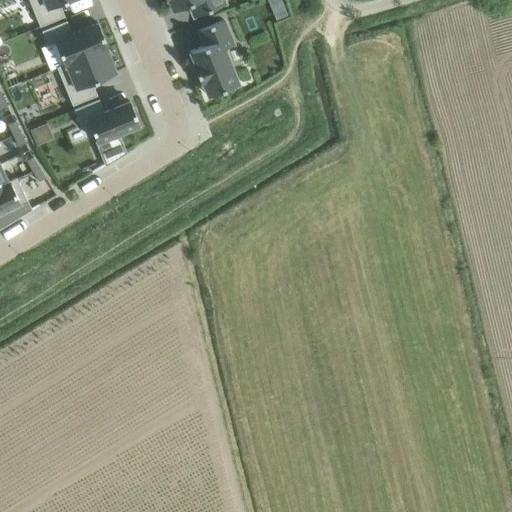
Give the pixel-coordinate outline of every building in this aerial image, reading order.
[(27,0),(39,27),(64,16),(58,3),(66,0),(27,0)] [(222,0),(165,0),(167,0),(172,11),(194,2),(199,15),(225,5),(222,0)] [(280,0),(268,0),(276,18),(286,14),(280,0)] [(201,25),(227,19),(226,11),(199,17),(201,25)] [(65,20),(40,31),(46,45),(54,42),(63,65),(104,48),(106,47),(96,23),(71,33),(65,20)] [(222,20),(197,31),(204,46),(189,52),(194,65),(192,65),(200,84),(202,83),(207,96),(237,84),(223,49),(232,45),(222,20)] [(114,73),(104,48),(63,65),(56,68),(71,105),(96,95),(91,82),(114,73)] [(103,112),(98,99),(73,109),(78,124),(87,120),(101,157),(126,146),(120,132),(138,125),(129,102),(103,112)] [(14,121),(6,125),(11,135),(19,131),(14,121)] [(19,131),(11,135),(15,145),(24,141),(19,131)] [(32,157),(24,162),(30,171),(38,167),(32,157)] [(38,167),(30,171),(36,181),(44,176),(38,167)] [(0,185),(0,211),(25,199),(15,179),(6,183),(0,185)]
